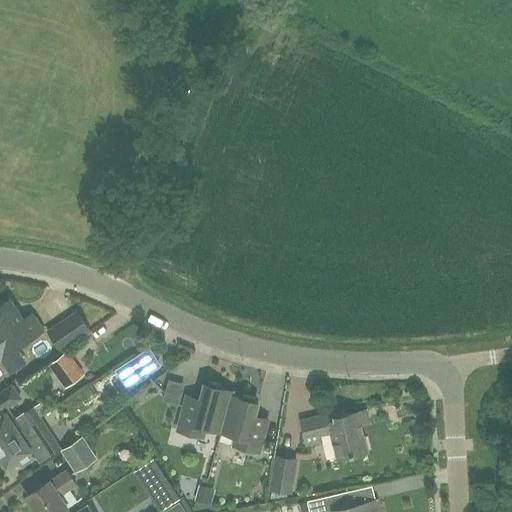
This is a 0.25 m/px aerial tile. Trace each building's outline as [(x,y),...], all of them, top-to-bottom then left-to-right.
[(0,362),(3,360),(10,371),(24,362),(15,349),(43,330),(32,314),(23,320),(9,299),(0,305),(0,362)] [(78,309),(66,317),(65,316),(44,330),(58,352),(80,338),(80,339),(93,331),(78,309)] [(149,349),(130,361),(141,377),(160,364),(149,349)] [(65,389),(85,374),(67,350),(48,364),(65,389)] [(231,396),(232,392),(221,389),(222,385),(209,381),(207,385),(205,384),(201,400),(187,396),(178,431),(203,437),(206,428),(221,432),(230,396),(231,396)] [(0,393),(0,444),(40,418),(34,410),(32,407),(16,418),(10,409),(23,401),(12,385),(0,393)] [(234,446),(259,453),(268,419),(254,416),(258,403),(255,402),(256,398),(243,395),(242,398),(231,396),(232,392),(231,396),(230,396),(221,432),(236,436),(234,446)] [(40,418),(0,444),(0,455),(1,457),(0,457),(0,459),(5,466),(7,465),(9,468),(18,461),(22,466),(37,456),(41,461),(61,447),(47,427),(45,428),(39,419),(51,411),(51,410),(40,418)] [(338,460),(366,453),(357,413),(346,415),(345,411),(301,421),(306,445),(319,443),(317,434),(331,431),(338,460)] [(76,473),(97,459),(82,437),(61,450),(76,473)] [(290,495),(298,458),(275,453),(267,490),(290,495)] [(59,496),(76,486),(66,471),(50,482),(49,481),(25,497),(35,511),(63,511),(67,510),(59,496)] [(133,503),(152,498),(148,483),(130,488),(133,503)] [(216,489),(199,484),(195,500),(212,505),(216,489)] [(380,511),(378,501),(352,507),(348,493),(308,503),(309,511),(380,511)]
